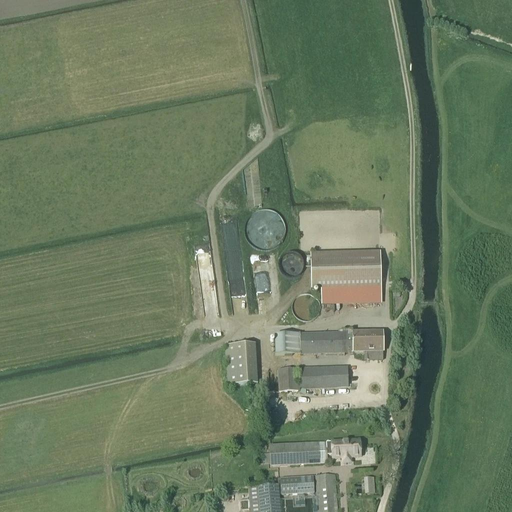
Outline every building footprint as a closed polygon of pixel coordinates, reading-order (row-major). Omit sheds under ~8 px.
[(380,253),(310,256),(311,291),(320,291),(321,304),(381,302),(380,253)] [(382,354),(382,334),(274,337),(275,357),(382,354)] [(227,388),(257,386),(254,345),(224,347),(227,388)] [(299,391),(347,389),(347,369),(298,370),(299,391)] [(278,393),(297,392),(296,370),(277,371),(278,393)] [(360,458),(359,442),(269,448),(271,468),(327,464),(327,457),(331,456),(332,460),(360,458)] [(279,511),(278,487),(248,489),(249,511),(336,511),(334,477),(315,478),(317,511),(279,511)] [(314,495),(313,479),(280,481),(281,497),(314,495)]
